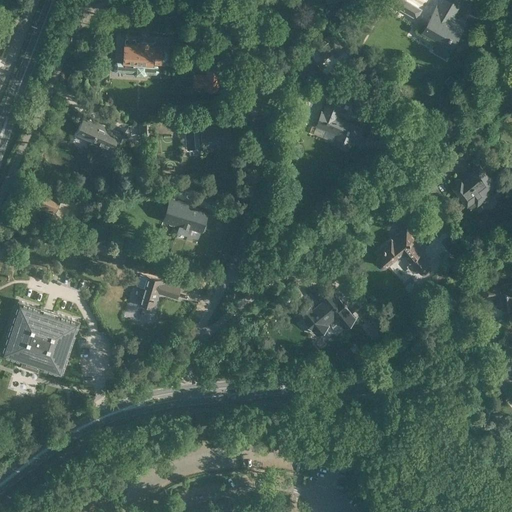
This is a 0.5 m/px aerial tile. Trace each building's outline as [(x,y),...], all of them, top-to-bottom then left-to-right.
[(416,18),(421,9),(405,0),(390,0),(389,3),(416,18)] [(434,10),(427,23),(421,20),(415,30),(438,44),(434,51),(444,57),(462,26),(449,19),(459,0),(443,0),(436,12),(434,10)] [(333,35),(317,49),(325,59),(332,53),(335,58),(345,49),(333,35)] [(125,53),(124,58),(124,63),(117,62),(114,64),(114,69),(116,71),(134,72),(133,74),(136,76),(144,77),(147,75),(147,73),(156,74),(159,71),(159,67),(157,65),(157,64),(161,64),(161,59),(164,59),(167,58),(167,52),(165,50),(162,49),(162,46),(153,46),(153,44),(149,44),(146,41),(143,41),(140,43),(136,43),(135,45),(125,44),(125,45),(123,47),(123,50),(125,53)] [(204,91),(219,91),(221,69),(205,68),(205,74),(193,73),(192,87),(204,87),(204,91)] [(337,85),(335,90),(347,95),(349,90),(337,85)] [(321,111),(318,118),(315,124),(338,133),(334,142),(347,147),(351,138),(357,140),(362,127),(336,117),(342,102),(329,96),(323,111),(321,111)] [(195,123),(194,111),(181,112),(182,124),(195,123)] [(102,125),(83,116),(76,132),(92,139),(92,141),(112,150),(120,132),(102,123),(102,125)] [(213,124),(213,121),(200,122),(201,140),(222,139),(223,144),(232,144),(231,122),(213,124)] [(138,123),(139,135),(154,135),(154,123),(138,123)] [(455,185),(455,186),(454,187),(473,210),(481,203),(483,204),(486,204),(488,203),(490,202),(491,200),(492,197),(491,195),(499,188),(488,175),(490,173),(491,174),(500,167),(492,158),(483,165),(484,166),(483,168),(481,165),(480,166),(479,165),(478,165),(477,164),(476,164),(476,165),(475,165),(474,165),(473,166),(473,167),(473,168),(473,169),(473,170),(473,171),(473,172),(475,174),(464,183),(462,180),(461,181),(461,180),(460,180),(459,179),(458,179),(457,179),(456,180),(455,181),(454,182),(454,183),(454,184),(454,185),(455,185)] [(178,184),(164,180),(160,191),(171,195),(163,218),(201,230),(208,209),(174,198),(178,184)] [(60,198),(39,189),(33,203),(34,203),(32,208),(51,216),(53,212),(54,212),(60,198)] [(390,238),(390,237),(380,245),(380,246),(374,251),(378,255),(377,256),(376,257),(376,259),(376,260),(376,261),(377,263),(378,264),(380,265),(381,265),(383,265),(385,264),(394,256),(397,259),(403,254),(408,260),(418,272),(419,273),(420,274),(421,274),(422,274),(423,274),(424,274),(425,274),(426,274),(427,273),(428,272),(428,271),(429,270),(429,269),(429,267),(428,266),(428,265),(418,252),(427,245),(420,237),(408,223),(390,238)] [(96,236),(88,232),(86,237),(83,236),(80,244),(78,249),(89,254),(91,250),(101,253),(110,257),(124,262),(127,253),(105,245),(95,241),(96,236)] [(0,244),(0,255),(13,261),(17,251),(0,244)] [(487,249),(480,250),(482,262),(490,260),(487,249)] [(165,281),(147,276),(140,274),(136,285),(143,287),(138,302),(153,307),(157,292),(176,298),(179,287),(165,282),(165,281)] [(511,283),(507,284),(507,283),(483,285),(484,297),(497,296),(498,307),(511,305),(511,283)] [(316,311),(311,304),(300,313),(312,327),(315,325),(319,331),(345,310),(331,293),(322,300),(325,304),(316,311)] [(18,300),(0,353),(23,360),(21,366),(37,371),(39,366),(61,373),(79,320),(58,312),(58,311),(40,305),(40,306),(18,300)]
